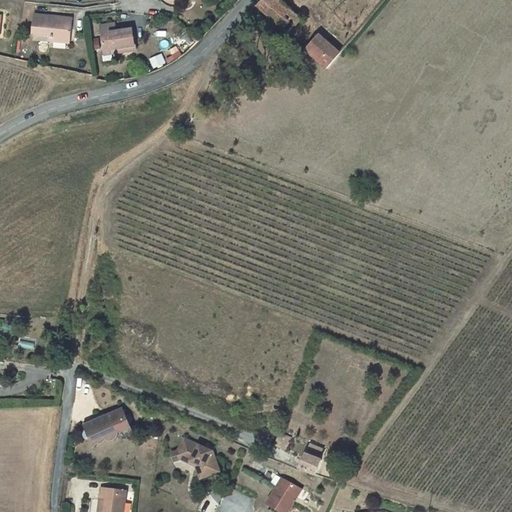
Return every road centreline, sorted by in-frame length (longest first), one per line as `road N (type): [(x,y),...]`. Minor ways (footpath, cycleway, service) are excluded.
road 1 (tertiary): [(252,0),(171,74),(74,101),(0,134)]
road 2 (residential): [(75,364),(56,511)]
